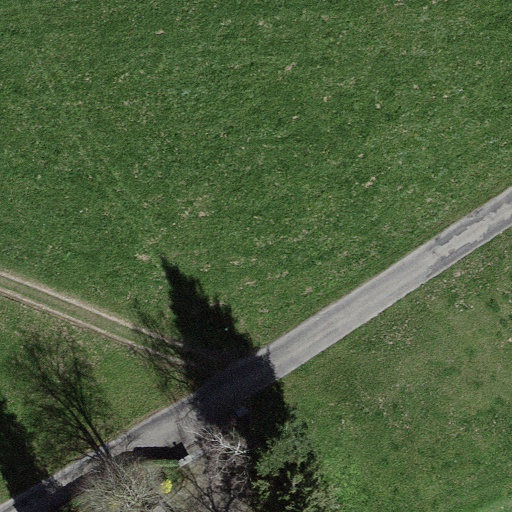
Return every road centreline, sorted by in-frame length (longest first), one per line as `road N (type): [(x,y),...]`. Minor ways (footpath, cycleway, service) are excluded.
road 1 (unclassified): [(29,511),(145,447),(511,204)]
road 2 (track): [(0,295),(240,384)]
